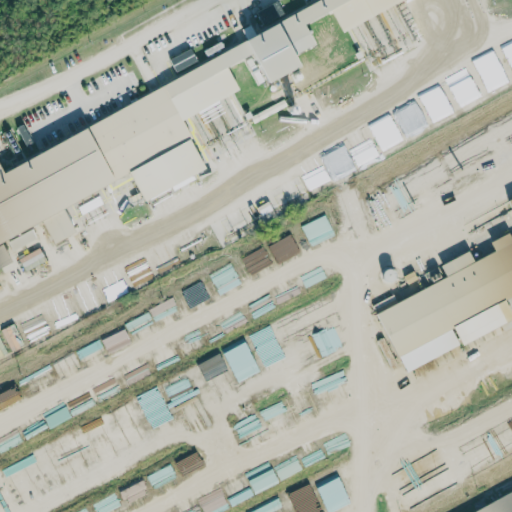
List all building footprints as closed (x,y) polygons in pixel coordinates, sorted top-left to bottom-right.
[(272,89),(320,46),(309,22),(336,11),(343,27),(405,0),(347,0),(0,153),(0,154),(0,156),(0,155),(0,264),(7,272),(5,254),(0,248),(0,243),(43,225),(58,242),(79,233),(66,204),(139,173),(142,201),(210,171),(186,116),(242,92),(230,65),(257,54),(272,89)] [(287,15),(279,0),(257,12),(265,27),(287,15)] [(199,61),(192,48),(170,60),(177,73),(199,61)] [(508,84),(498,57),(478,64),(488,91),(508,84)] [(453,112),(439,84),(419,95),(433,122),(453,112)] [(415,101),(394,112),(407,136),(427,125),(415,101)] [(498,154),(511,146),(511,127),(503,111),(482,122),(498,154)] [(383,151),(403,139),(390,116),(369,128),(383,151)] [(362,165),(378,156),(367,135),(357,139),(358,140),(362,138),(364,142),(353,148),(362,165)] [(477,169),(462,136),(442,145),(457,178),(477,169)] [(339,198),(350,232),(373,224),(362,191),(339,198)] [(335,236),(326,215),(301,225),(311,247),(335,236)] [(511,292),(511,233),(494,241),(499,251),(477,261),(473,251),(445,264),(452,279),(381,310),(408,371),(465,345),(464,344),(511,322),(511,304),(507,294),(511,292)] [(278,263),(300,253),(292,235),(270,245),(278,263)] [(269,258),(263,247),(241,258),(247,270),(269,258)] [(109,271),(115,283),(137,273),(131,260),(109,271)] [(433,283),(449,277),(445,266),(429,272),(433,283)] [(281,353),(290,371),(293,371),(311,366),(315,374),(312,379),(315,377),(334,379),(328,391),(326,390),(326,397),(321,399),(325,408),(333,408),(338,404),(352,397),(332,356),(348,346),(337,323),(281,353)] [(10,351),(19,348),(11,328),(0,331),(0,333),(4,342),(6,341),(10,351)] [(223,353),(200,363),(213,395),(261,374),(248,342),(223,353)] [(0,393),(0,406),(21,399),(17,388),(0,393)] [(317,488),(328,511),(330,511),(351,502),(340,477),(317,488)] [(120,492),(127,507),(151,495),(143,480),(120,492)] [(511,511),(511,496),(476,511),(511,511)]
